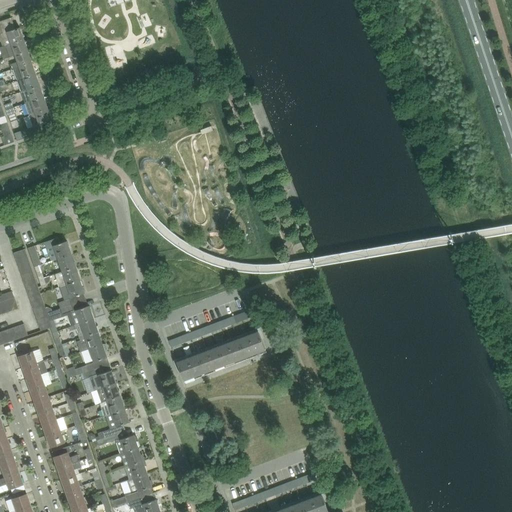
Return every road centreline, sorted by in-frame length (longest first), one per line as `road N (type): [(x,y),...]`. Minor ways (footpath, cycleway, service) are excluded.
road 1 (residential): [(199,511),(143,353),(110,196)]
road 2 (residential): [(53,511),(1,375)]
road 3 (primary): [(511,135),(462,0)]
road 4 (residential): [(98,116),(55,0)]
